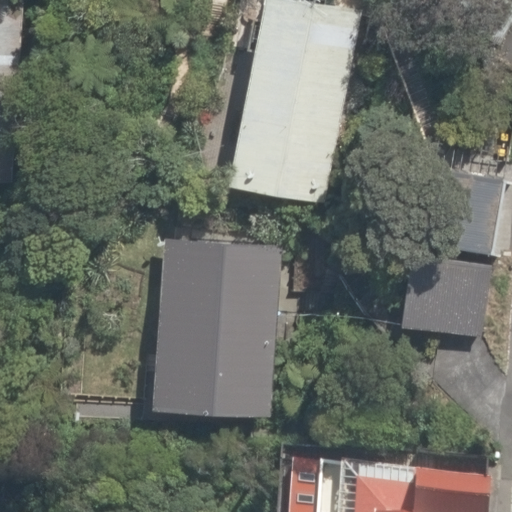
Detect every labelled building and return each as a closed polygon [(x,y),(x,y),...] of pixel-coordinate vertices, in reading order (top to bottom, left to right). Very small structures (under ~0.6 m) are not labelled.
[(0,0),(0,65),(14,67),(17,0),(0,0)] [(310,0),(217,0),(199,185),(331,198),(342,87),(302,83),(310,0)] [(495,162),(447,160),(443,243),(491,246),(495,162)] [(269,229),(146,223),(137,404),(260,410),(269,229)] [(485,280),(382,279),(382,336),(484,337),(485,280)] [(488,511),(490,467),(322,464),(320,511),(488,511)]
